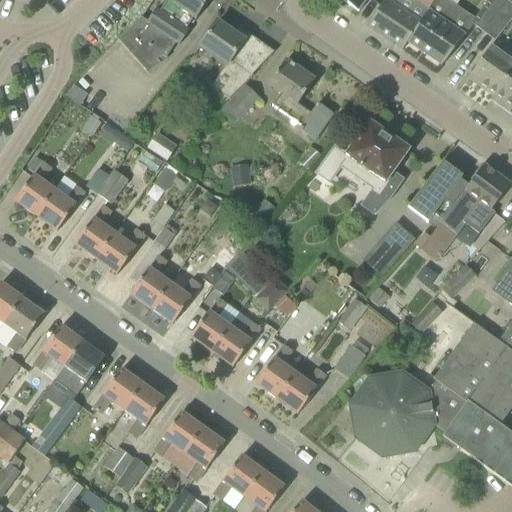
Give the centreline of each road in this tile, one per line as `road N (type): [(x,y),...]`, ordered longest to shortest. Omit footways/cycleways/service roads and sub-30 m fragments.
road 1 (residential): [(359,511),(0,249)]
road 2 (tertiary): [(511,157),(299,13),(296,0)]
road 3 (residential): [(0,168),(50,88),(64,26)]
